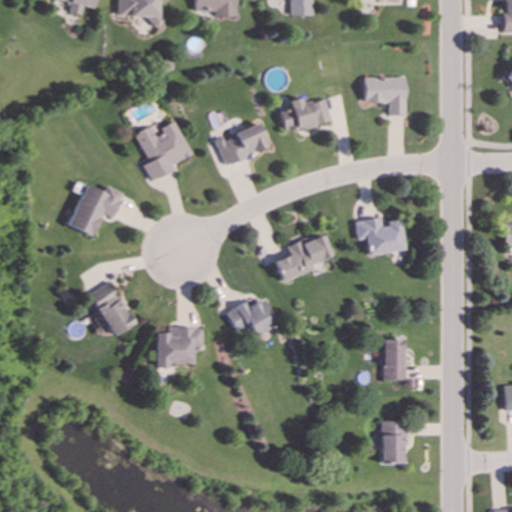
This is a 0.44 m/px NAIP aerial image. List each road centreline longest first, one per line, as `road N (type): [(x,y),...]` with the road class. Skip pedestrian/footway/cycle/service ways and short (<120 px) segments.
road 1 (residential): [(448,0),(451,511)]
road 2 (residential): [(448,167),(369,171),(312,185),(181,247)]
